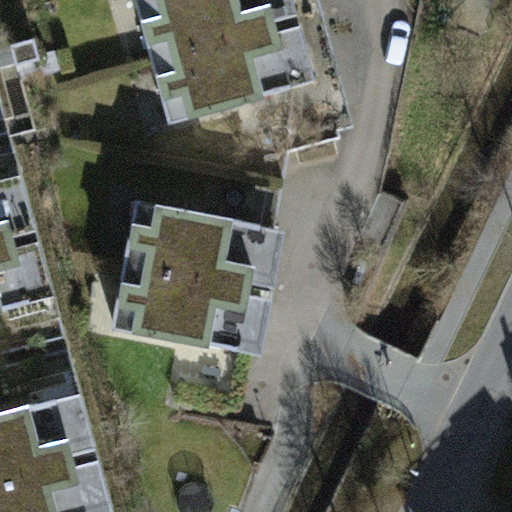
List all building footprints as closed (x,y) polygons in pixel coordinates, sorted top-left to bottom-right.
[(315,0),(189,0),(157,9),(193,141),(343,100),(315,0)] [(0,31),(0,89),(15,85),(0,31)] [(35,157),(0,166),(0,307),(71,288),(35,157)] [(296,220),(142,198),(123,334),(277,355),(296,220)] [(95,369),(0,394),(0,511),(89,511),(131,501),(95,369)]
